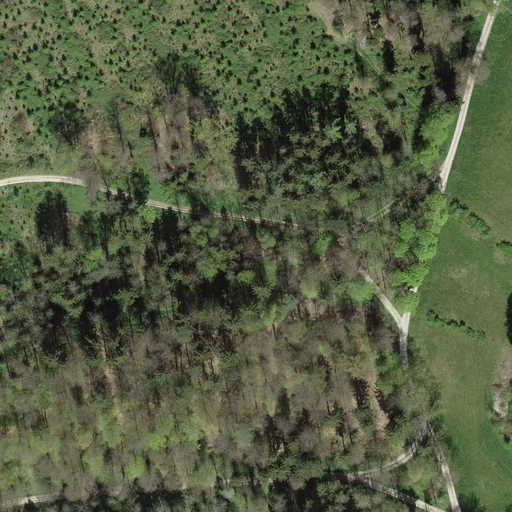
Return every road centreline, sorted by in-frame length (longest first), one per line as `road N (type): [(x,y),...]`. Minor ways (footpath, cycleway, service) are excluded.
road 1 (track): [(404,328),(325,233),(60,180),(0,184)]
road 2 (track): [(0,506),(110,488),(301,475),(356,476),(439,511)]
road 3 (track): [(457,511),(405,363),(404,328),(458,130)]
road 4 (track): [(325,233),(359,228),(446,168)]
road 5 (track): [(458,130),(497,0)]
